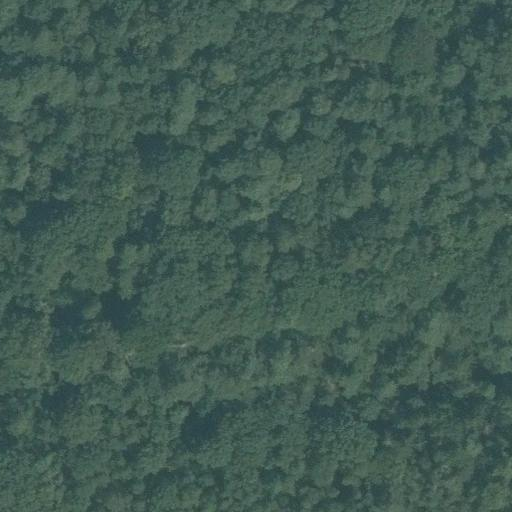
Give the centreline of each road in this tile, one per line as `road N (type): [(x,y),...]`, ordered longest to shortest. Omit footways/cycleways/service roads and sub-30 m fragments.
road 1 (track): [(0,342),(511,219)]
road 2 (track): [(511,363),(309,377),(232,394),(0,383)]
